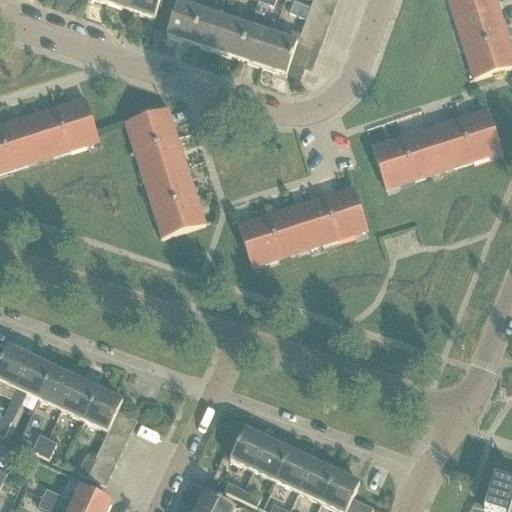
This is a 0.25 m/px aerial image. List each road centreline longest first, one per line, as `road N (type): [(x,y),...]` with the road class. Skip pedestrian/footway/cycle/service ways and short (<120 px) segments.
road 1 (residential): [(0,22),(290,113),(316,108),(343,89),(380,0)]
road 2 (residential): [(235,344),(0,267)]
road 3 (residential): [(461,410),(235,344)]
road 4 (residential): [(210,398),(0,320)]
road 5 (residential): [(420,475),(210,398)]
road 6 (residential): [(461,410),(511,296)]
road 7 (residential): [(158,511),(210,398)]
